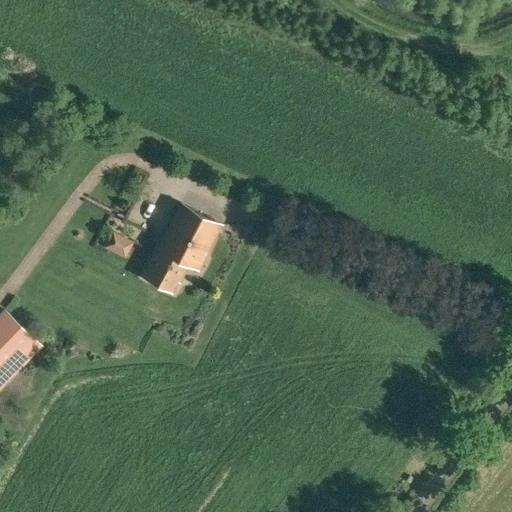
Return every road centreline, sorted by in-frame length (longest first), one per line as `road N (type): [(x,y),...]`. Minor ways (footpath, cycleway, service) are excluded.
road 1 (track): [(511,37),(462,51),(350,18),(332,0)]
road 2 (unclassified): [(511,386),(414,511)]
